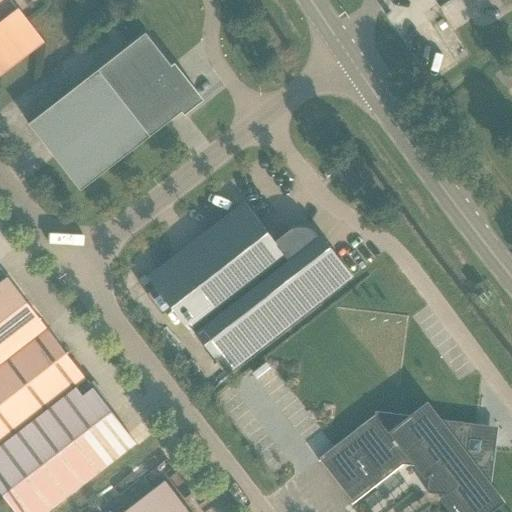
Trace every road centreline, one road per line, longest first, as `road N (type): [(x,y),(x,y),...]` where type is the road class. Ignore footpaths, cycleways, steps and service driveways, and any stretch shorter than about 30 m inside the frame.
road 1 (unclassified): [(511,405),(406,259),(328,202),(263,122)]
road 2 (unclassified): [(259,511),(71,269)]
road 3 (primary): [(511,278),(350,58)]
road 4 (unclassified): [(71,269),(263,122)]
road 5 (unclassified): [(211,0),(216,60),(263,122)]
